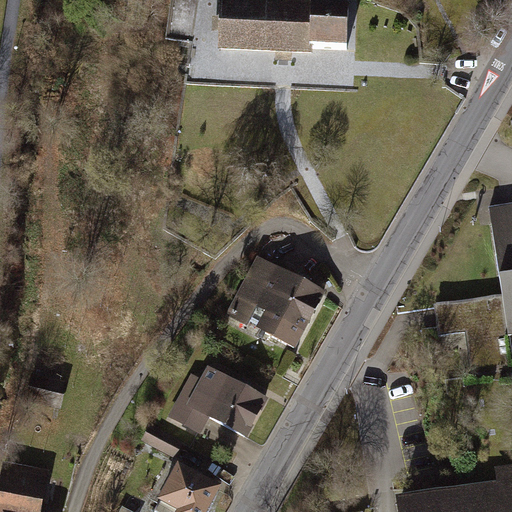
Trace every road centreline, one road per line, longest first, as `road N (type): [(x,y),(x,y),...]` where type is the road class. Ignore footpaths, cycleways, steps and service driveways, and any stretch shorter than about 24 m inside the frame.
road 1 (residential): [(73,511),(104,437),(177,323),(261,230),(299,229),(377,284)]
road 2 (tertiary): [(377,284),(511,57)]
road 3 (tertiary): [(249,511),(377,284)]
